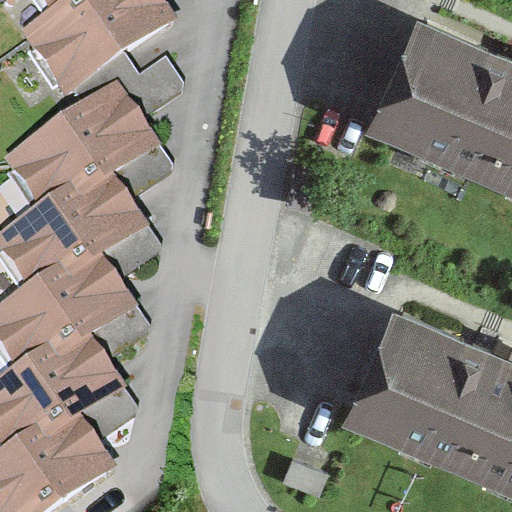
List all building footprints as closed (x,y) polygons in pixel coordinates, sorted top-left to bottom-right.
[(167,0),(102,0),(71,21),(44,39),(79,90),(182,22),(167,0)] [(56,0),(71,21),(102,0),(56,0)] [(386,119),(511,176),(511,41),(434,6),(386,119)] [(56,216),(127,169),(171,140),(136,87),(21,163),(56,216)] [(127,169),(56,216),(15,244),(48,294),(113,251),(161,219),(127,169)] [(113,251),(48,294),(0,325),(0,339),(29,382),(101,334),(147,303),(113,251)] [(365,416),(511,482),(511,347),(413,302),(365,416)] [(101,334),(29,382),(0,400),(0,423),(26,463),(92,419),(138,389),(101,334)] [(92,419),(26,463),(0,480),(0,511),(74,511),(130,475),(92,419)]
